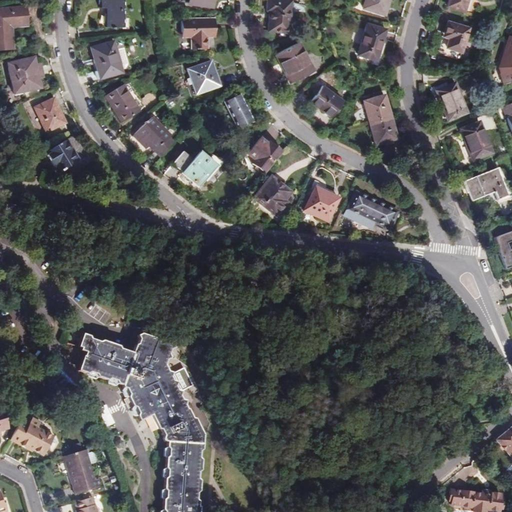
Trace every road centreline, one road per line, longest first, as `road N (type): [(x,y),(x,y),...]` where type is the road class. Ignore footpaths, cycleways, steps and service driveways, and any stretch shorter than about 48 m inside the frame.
road 1 (residential): [(447,264),(407,188),(311,138),(265,92),(250,62),(245,0)]
road 2 (residential): [(470,267),(409,105),(423,0)]
road 3 (residential): [(187,227),(179,208),(98,133),(70,76),(60,0)]
road 4 (residential): [(447,264),(187,227)]
road 5 (residential): [(187,227),(0,186)]
road 6 (residential): [(511,416),(398,511)]
road 7 (residential): [(447,264),(511,373)]
